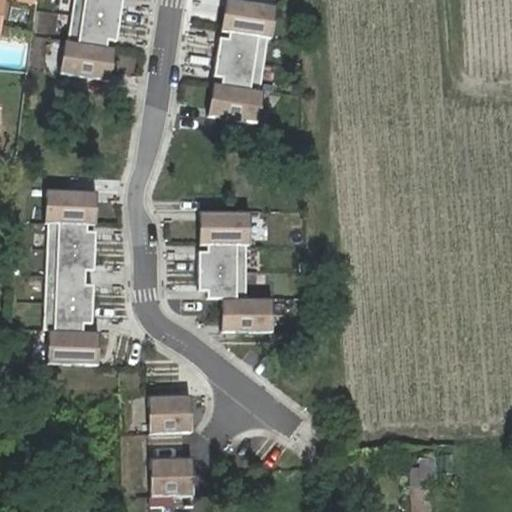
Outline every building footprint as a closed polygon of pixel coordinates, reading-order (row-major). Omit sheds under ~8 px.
[(0,0),(0,9),(1,0),(20,0),(34,2),(34,0),(0,0)] [(119,0),(67,0),(57,75),(107,83),(119,0)] [(275,7),(228,0),(223,0),(206,112),(258,120),(275,7)] [(93,194),(43,193),(40,335),(44,335),(44,366),(94,367),(95,335),(79,335),(79,324),(90,324),(93,194)] [(247,216),(196,214),(195,247),(203,247),(203,256),(196,255),(194,295),(204,296),(203,302),(220,303),(219,334),(267,335),(269,303),(245,302),(247,216)] [(186,394),(142,396),(144,437),(188,435),(186,394)] [(190,460),(145,462),(147,504),(191,502),(190,460)] [(419,468),(406,470),(408,486),(410,511),(426,511),(425,483),(432,482),(431,460),(419,461),(419,468)]
